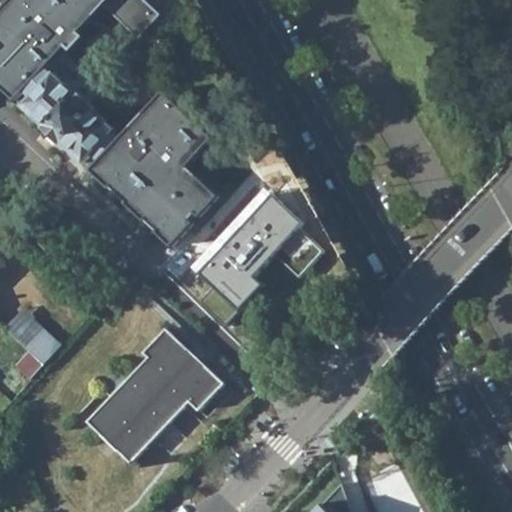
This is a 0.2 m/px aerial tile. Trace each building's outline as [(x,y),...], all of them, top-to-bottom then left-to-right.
[(33,98),(55,74),(46,66),(103,4),(106,0),(8,0),(0,9),(0,83),(15,97),(23,88),(33,98)] [(106,0),(103,4),(141,38),(162,15),(146,0),(106,0)] [(153,0),(167,12),(177,0),(153,0)] [(94,155),(117,130),(95,111),(97,109),(78,92),(77,94),(57,76),(55,74),(33,98),(26,105),(24,108),(46,128),(45,130),(63,146),(64,144),(86,164),(88,162),(94,155)] [(511,87),(493,109),(510,125),(511,123),(511,87)] [(122,135),(117,130),(94,155),(99,159),(89,170),(171,246),(220,194),(189,165),(216,136),(165,89),(122,135)] [(15,337),(32,318),(33,316),(24,308),(5,328),(13,335),(15,337)] [(60,346),(32,318),(15,337),(28,349),(42,361),(43,362),(44,363),(60,346)] [(86,421),(135,468),(139,464),(134,460),(189,404),(198,413),(225,386),(168,329),(143,354),(148,358),(86,421)] [(42,361),(28,349),(14,366),(28,379),(43,362),(42,361)] [(353,511),(343,482),(315,511),(353,511)]
